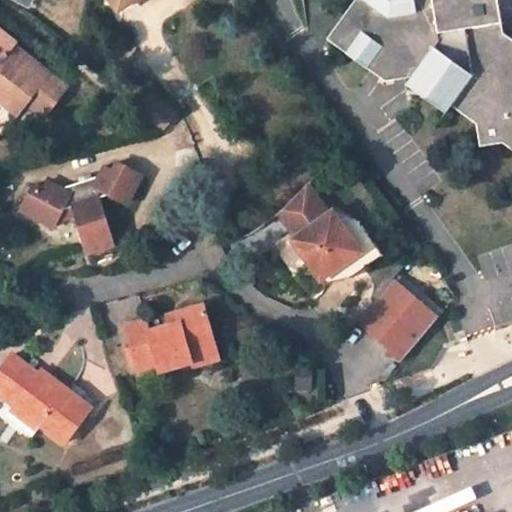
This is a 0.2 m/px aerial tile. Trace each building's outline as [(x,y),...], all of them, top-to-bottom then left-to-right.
[(120,0),(113,5),(116,10),(133,0),(120,0)] [(511,34),(508,32),(508,30),(503,0),(355,0),(330,36),(389,80),(415,75),(477,120),(481,145),(506,141),(511,145),(511,34)] [(18,49),(0,34),(0,99),(24,118),(32,107),(50,121),(71,93),(17,51),(18,49)] [(178,111),(153,91),(148,97),(173,116),(178,111)] [(173,116),(148,97),(135,114),(160,134),(173,116)] [(82,214),(90,242),(87,243),(91,254),(119,245),(104,197),(113,193),(130,203),(145,175),(121,162),(117,171),(109,167),(104,176),(56,190),(39,185),(37,194),(27,191),(20,217),(56,227),(61,210),(74,216),(82,214)] [(301,236),(332,213),(312,184),(283,212),(301,236)] [(336,211),(364,250),(326,279),(329,284),(354,276),(386,253),(363,221),(341,208),(336,211)] [(364,250),(336,211),(335,211),(332,213),(301,236),(297,238),(326,279),(364,250)] [(404,269),(371,308),(402,335),(415,347),(449,308),(404,269)] [(162,371),(195,362),(193,352),(218,345),(206,306),(181,312),(183,322),(174,325),(152,330),(149,321),(129,327),(141,370),(161,365),(162,371)] [(171,315),(174,325),(183,322),(181,312),(171,315)] [(413,349),(415,347),(402,335),(400,338),(413,349)] [(195,362),(197,369),(222,362),(218,345),(193,352),(195,362)] [(67,442),(94,406),(51,375),(48,379),(14,353),(0,371),(0,392),(15,405),(6,416),(35,437),(43,425),(67,442)]
